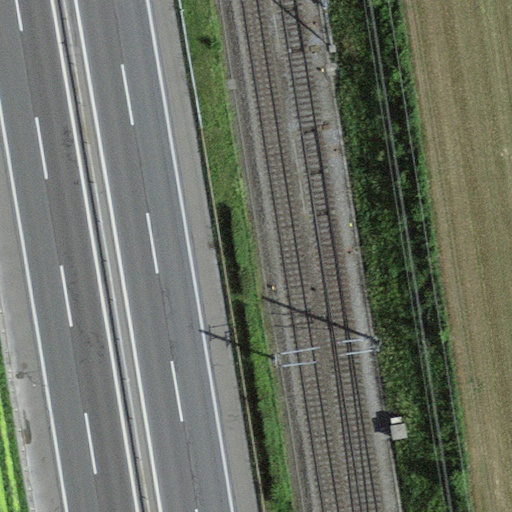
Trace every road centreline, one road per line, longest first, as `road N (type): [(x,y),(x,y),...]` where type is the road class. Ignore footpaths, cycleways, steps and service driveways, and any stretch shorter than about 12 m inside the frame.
road 1 (motorway): [(197,511),(110,0)]
road 2 (motorway): [(15,0),(101,511)]
